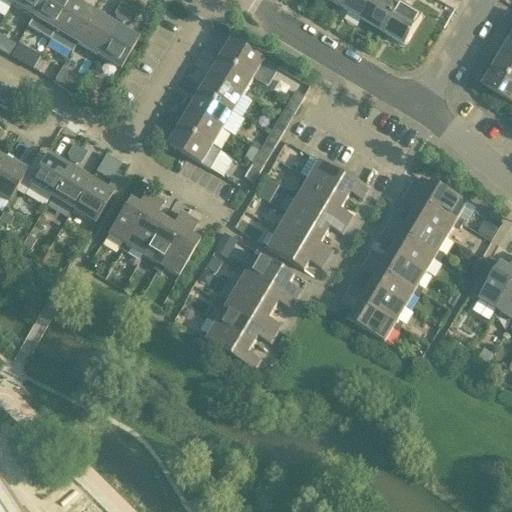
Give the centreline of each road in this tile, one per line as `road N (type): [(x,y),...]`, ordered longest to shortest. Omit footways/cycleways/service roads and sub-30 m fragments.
road 1 (residential): [(421,106),(237,0)]
road 2 (residential): [(132,150),(216,0)]
road 3 (residential): [(0,74),(132,150)]
road 4 (residential): [(421,106),(485,0)]
